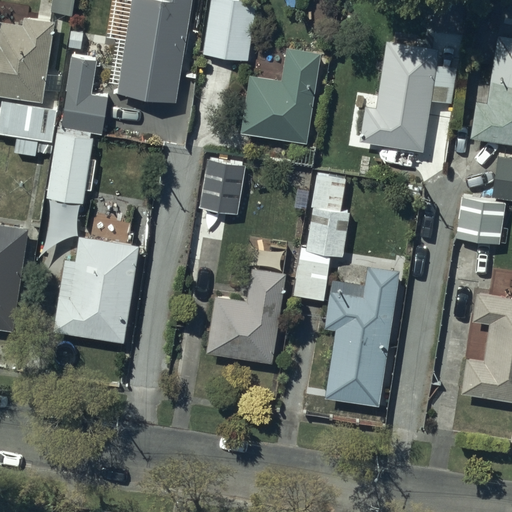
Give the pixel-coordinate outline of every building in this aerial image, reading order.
[(127,0),(115,81),(174,90),(188,0),(127,0)] [(208,0),(202,44),(248,51),(255,0),(208,0)] [(430,0),(427,21),(459,26),(464,0),(430,0)] [(0,86),(42,93),(53,12),(23,8),(22,16),(0,13),(0,86)] [(475,93),(469,128),(511,135),(511,30),(496,28),(484,95),(475,93)] [(363,96),(357,130),(420,141),(429,91),(448,94),(454,60),(435,57),(438,39),(384,30),(372,97),(363,96)] [(249,72),(240,130),(305,140),(318,50),(286,45),(281,77),(249,72)] [(95,52),(71,48),(59,118),(99,125),(106,89),(89,86),(95,52)] [(0,94),(0,129),(15,131),(12,147),(33,150),(34,146),(49,148),(56,103),(0,94)] [(58,122),(45,187),(82,194),(95,129),(58,122)] [(511,149),(496,147),(490,186),(511,189),(511,149)] [(244,156),(206,150),(198,198),(237,204),(244,156)] [(304,238),(299,237),(292,287),(324,291),(330,249),(343,251),(350,203),(341,202),(346,167),(315,163),(309,199),(310,199),(304,238)] [(503,193),(461,188),(456,228),(497,234),(503,193)] [(0,212),(0,317),(13,320),(29,217),(0,212)] [(74,250),(64,248),(52,319),(123,332),(139,236),(79,226),(74,250)] [(401,262),(368,256),(365,276),(331,270),(325,319),(335,321),(324,386),(379,396),(401,262)] [(214,287),(205,344),(270,353),(283,264),(251,259),(246,292),(214,287)] [(465,349),(460,383),(511,391),(511,289),(475,284),(471,312),(488,315),(482,352),(465,349)]
